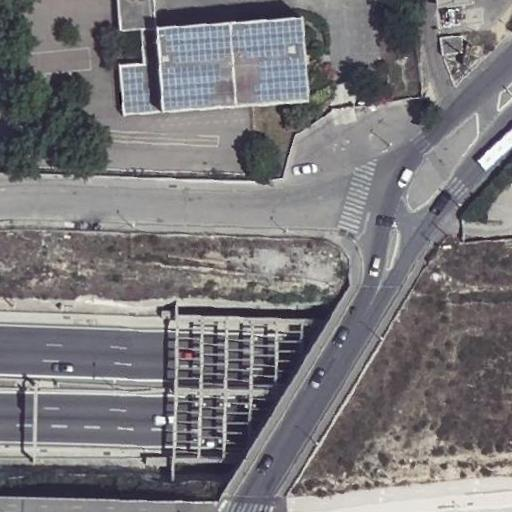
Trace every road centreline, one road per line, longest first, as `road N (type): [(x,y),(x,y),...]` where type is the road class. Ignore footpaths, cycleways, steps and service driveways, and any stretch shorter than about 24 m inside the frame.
road 1 (motorway): [(511,356),(0,354)]
road 2 (motorway): [(0,416),(511,416)]
road 3 (residential): [(379,218),(330,210),(0,205)]
road 4 (tertiary): [(243,511),(364,306)]
road 5 (tertiary): [(511,61),(402,157),(379,218)]
road 6 (tertiary): [(423,231),(511,129)]
